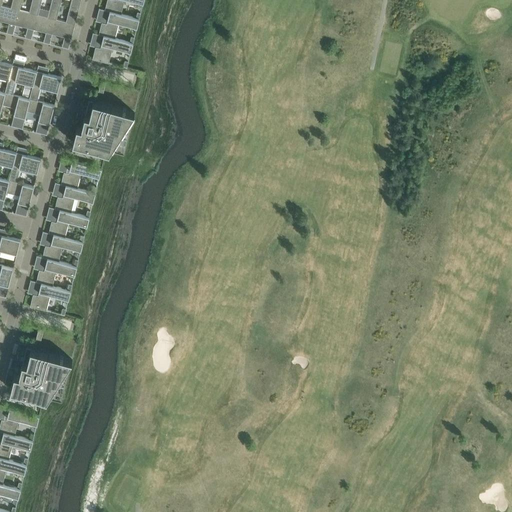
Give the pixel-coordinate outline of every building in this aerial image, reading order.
[(19,9),(20,9),(22,0),(12,0),(11,7),(1,5),(0,8),(0,20),(16,24),(19,9)] [(38,14),(41,0),(32,0),(29,12),(20,9),(19,9),(16,24),(34,29),(38,14)] [(56,19),(57,19),(61,0),(51,0),(48,16),(38,14),(34,29),(52,34),(56,19)] [(71,38),(80,0),(71,0),(66,21),(57,19),(56,19),(52,34),(71,38)] [(144,0),(107,0),(105,10),(110,11),(121,14),(121,13),(124,0),(130,0),(143,3),(144,0)] [(140,18),(139,18),(136,17),(121,13),(121,14),(110,11),(106,23),(102,22),(99,35),(103,36),(103,35),(115,38),(119,23),(137,28),(140,18)] [(133,43),(133,42),(130,42),(115,38),(103,35),(103,36),(100,48),(95,47),(92,59),(109,63),(113,47),(131,52),(133,43)] [(11,69),(13,64),(0,61),(0,76),(8,78),(9,79),(11,69)] [(16,80),(33,85),(35,75),(36,75),(37,70),(23,67),(22,72),(11,69),(9,79),(8,78),(5,92),(13,94),(16,80)] [(40,87),(58,91),(61,77),(48,73),(46,78),(36,75),(35,75),(33,85),(29,98),(30,98),(37,100),(40,87)] [(77,126),(73,142),(79,143),(101,149),(103,149),(106,150),(110,151),(124,155),(135,111),(140,91),(139,90),(131,88),(106,82),(101,81),(101,82),(98,92),(102,93),(100,102),(93,100),(91,111),(92,111),(91,115),(85,114),(83,125),(83,127),(77,126)] [(27,110),(30,98),(29,98),(13,94),(5,92),(2,104),(15,108),(14,114),(25,117),(27,110)] [(54,105),(37,100),(30,98),(27,110),(40,114),(38,120),(50,123),(54,105)] [(15,156),(15,157),(17,152),(3,148),(1,153),(0,152),(0,162),(12,166),(13,166),(15,156)] [(37,172),(41,158),(27,154),(26,159),(15,157),(15,156),(13,166),(12,166),(9,179),(9,180),(16,181),(20,168),(37,172)] [(77,187),(81,172),(99,177),(102,167),(72,160),(69,171),(64,170),(61,184),(66,185),(66,184),(77,187)] [(9,180),(9,179),(0,177),(0,196),(5,198),(7,192),(6,192),(9,180)] [(34,186),(16,181),(9,180),(6,192),(7,192),(20,195),(18,201),(29,204),(34,186)] [(93,201),(96,191),(95,191),(92,191),(77,187),(66,184),(66,185),(63,197),(58,196),(55,208),(60,209),(71,212),(71,211),(75,196),(93,201)] [(90,216),(89,216),(86,215),(71,211),(71,212),(60,209),(57,221),(52,220),(49,232),(53,234),(53,233),(65,236),(69,221),(87,225),(90,216)] [(83,240),(80,239),(65,236),(53,233),(53,234),(50,246),(45,244),(42,257),(47,258),(59,260),(63,245),(81,250),(83,240)] [(0,249),(17,253),(20,239),(7,235),(5,240),(0,239),(0,249)] [(77,265),(74,264),(59,260),(47,258),(44,270),(39,269),(36,281),(41,282),(53,285),(56,270),(75,274),(77,265)] [(14,267),(0,263),(0,283),(9,286),(14,267)] [(71,289),(67,288),(53,285),(41,282),(38,295),(33,293),(30,306),(46,310),(50,294),(69,299),(71,289)] [(15,373),(11,389),(15,390),(36,396),(40,397),(43,398),(44,398),(47,399),(61,402),(72,359),(72,358),(78,336),(77,336),(69,334),(43,328),(38,349),(34,348),(31,348),(28,358),(27,362),(23,361),(20,372),(20,374),(15,373)] [(37,424),(40,414),(10,407),(7,420),(2,418),(0,424),(0,431),(3,432),(15,434),(19,419),(37,424)] [(33,439),(30,438),(15,434),(3,432),(0,444),(0,443),(0,456),(9,459),(13,444),(31,448),(33,439)] [(27,463),(24,462),(9,459),(0,456),(0,482),(3,483),(6,468),(25,473),(27,463)] [(21,488),(17,487),(3,483),(0,482),(0,493),(0,492),(19,497),(21,488)]
